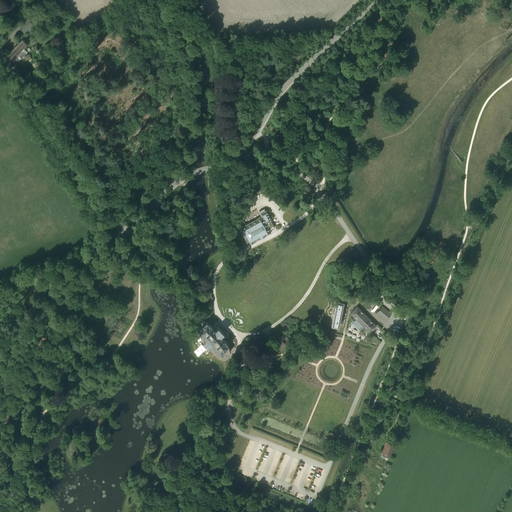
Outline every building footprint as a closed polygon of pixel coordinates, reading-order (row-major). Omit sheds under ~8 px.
[(28,33),(35,27),(27,18),(18,26),(25,33),(27,31),(28,33)] [(16,64),(27,52),(23,48),(27,44),(23,40),(7,56),(16,64)] [(264,209),(259,212),(261,217),(246,225),(246,224),(242,226),(239,228),(248,245),(255,241),(271,233),(269,230),(274,227),(270,220),(271,220),(266,210),(265,211),(265,209),(264,209)] [(338,327),(343,302),(336,300),(331,325),(338,327)] [(359,330),(363,326),(369,332),(376,325),(357,306),(352,312),(350,313),(352,315),(356,319),(352,323),(359,330)] [(386,320),(391,313),(382,306),(376,313),(386,320)] [(243,329),(244,319),(235,318),(235,328),(243,329)] [(206,322),(205,321),(204,320),(203,320),(202,320),(201,320),(200,320),(199,321),(198,322),(198,323),(198,324),(198,325),(200,328),(198,330),(201,332),(201,333),(206,339),(203,341),(209,347),(212,345),(217,350),(218,350),(220,353),(221,352),(222,353),(223,354),(224,354),(224,355),(225,355),(226,355),(227,354),(228,354),(229,353),(229,352),(230,351),(230,350),(230,349),(229,348),(228,346),(226,343),(226,342),(221,336),(224,333),(218,327),(215,330),(210,324),(209,325),(206,322)] [(394,445),(386,442),(382,453),(390,456),(394,445)]
